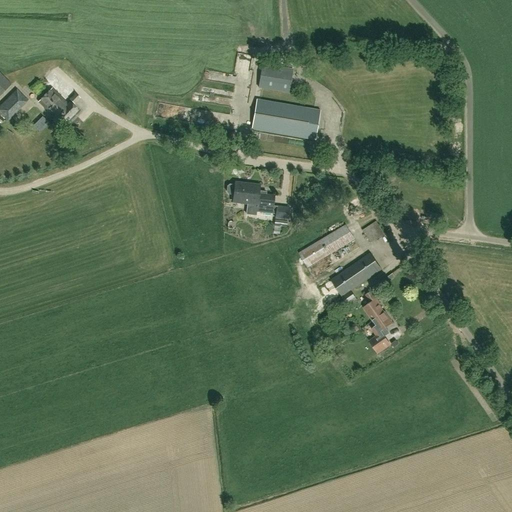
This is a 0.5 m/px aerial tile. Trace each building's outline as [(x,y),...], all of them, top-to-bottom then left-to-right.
[(288,93),(293,69),(262,64),(258,87),(288,93)] [(325,64),(325,82),(354,82),(354,64),(325,64)] [(439,68),(361,69),(362,84),(369,84),(369,90),(382,90),(382,85),(392,84),(392,91),(396,90),(396,92),(439,91),(439,68)] [(0,95),(11,85),(0,73),(0,95)] [(37,92),(43,87),(36,79),(31,83),(37,92)] [(0,113),(7,121),(28,101),(16,89),(0,105),(0,113)] [(67,104),(51,89),(38,103),(54,118),(52,120),(61,128),(78,110),(69,102),(67,104)] [(69,99),(75,104),(78,100),(81,97),(75,92),(69,99)] [(315,140),(320,111),(257,99),(252,129),(315,140)] [(39,132),(48,123),(42,117),(34,126),(39,132)] [(98,121),(96,126),(108,133),(112,125),(105,122),(104,124),(98,121)] [(441,152),(442,128),(414,128),(414,141),(406,141),(405,151),(441,152)] [(256,211),(259,191),(260,185),(249,184),(248,186),(235,184),(235,185),(230,184),(227,186),(227,192),(228,194),(233,194),(232,202),(249,204),(249,210),(256,211)] [(256,211),(276,213),(276,218),(288,219),(289,208),(273,206),(274,196),(265,195),(266,192),(259,191),(256,211)] [(370,243),(384,234),(376,221),(362,230),(370,243)] [(307,268),(354,239),(346,225),(299,254),(307,268)] [(348,305),(357,299),(351,291),(382,269),(370,253),(331,280),(342,296),(342,297),(348,305)] [(385,313),(384,313),(379,306),(380,305),(371,292),(366,296),(371,303),(364,308),(374,321),(385,313)] [(385,313),(374,321),(377,326),(372,329),(377,336),(370,341),(379,354),(391,345),(385,336),(388,333),(385,329),(393,323),(385,313),(384,313),(385,313)]
